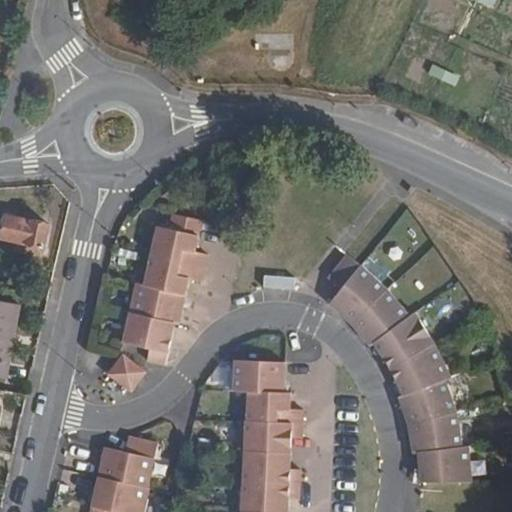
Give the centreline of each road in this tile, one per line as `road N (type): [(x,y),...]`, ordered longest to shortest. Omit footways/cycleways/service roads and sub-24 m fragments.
road 1 (residential): [(393,511),(396,436),(380,385),(326,324),(290,314),(245,317),(150,412),(117,423),(50,406)]
road 2 (tertiary): [(511,202),(371,141),(302,122),(229,120)]
road 3 (unclassified): [(50,406),(86,250)]
